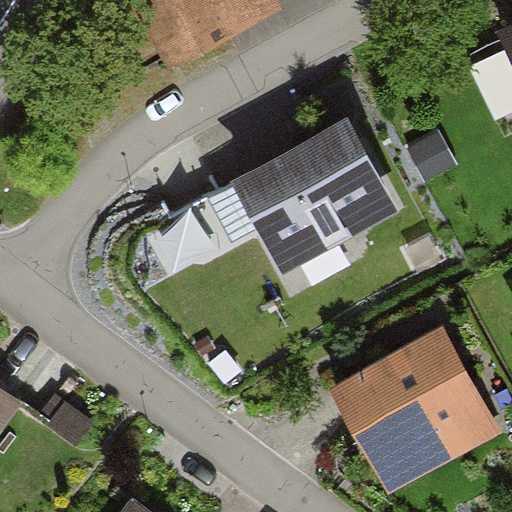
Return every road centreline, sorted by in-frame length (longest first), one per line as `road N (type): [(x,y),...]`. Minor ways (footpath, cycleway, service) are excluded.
road 1 (residential): [(396,0),(167,114),(88,177),(10,295)]
road 2 (residential): [(10,295),(304,511)]
